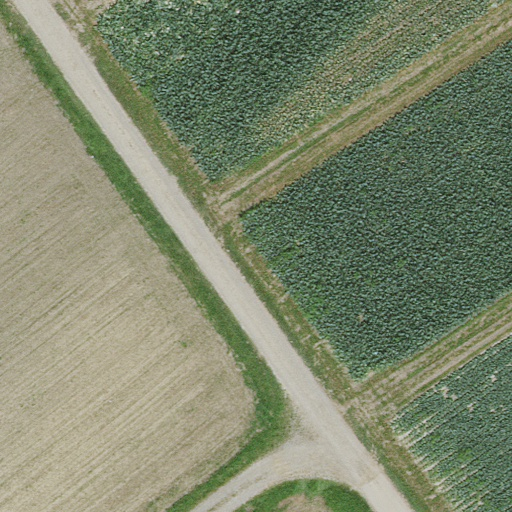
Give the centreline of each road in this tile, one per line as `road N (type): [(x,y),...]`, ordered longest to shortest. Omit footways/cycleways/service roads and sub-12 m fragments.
road 1 (track): [(395,511),(29,0)]
road 2 (track): [(334,434),(212,511)]
